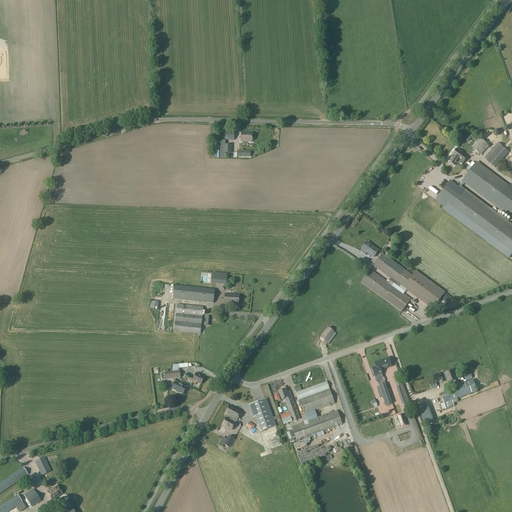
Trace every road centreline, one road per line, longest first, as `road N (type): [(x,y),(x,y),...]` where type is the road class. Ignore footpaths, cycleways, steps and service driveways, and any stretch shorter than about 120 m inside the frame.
road 1 (unclassified): [(0,163),(160,118),(391,123),(410,131)]
road 2 (secondary): [(231,375),(410,131)]
road 3 (unclassified): [(0,458),(182,406),(206,416)]
road 4 (unclassified): [(452,511),(388,335)]
road 5 (unclassified): [(231,375),(252,384),(388,335)]
road 6 (secondary): [(410,131),(507,0)]
road 7 (unclassified): [(388,335),(511,290)]
